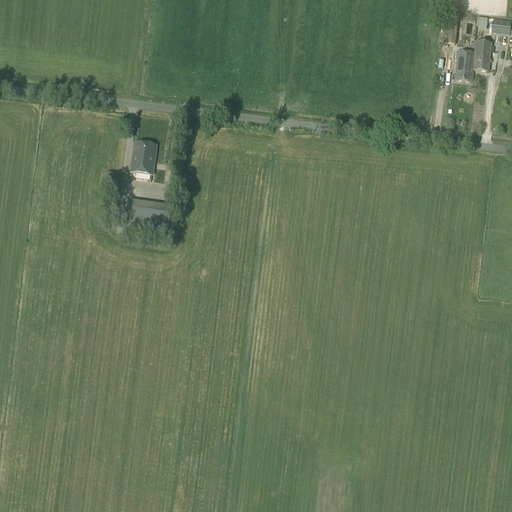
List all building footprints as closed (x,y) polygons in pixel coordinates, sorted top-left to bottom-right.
[(486,31),(487,20),(478,19),(477,30),(486,31)] [(509,37),(510,25),(492,23),(490,35),(509,37)] [(443,25),(440,45),(454,47),(457,26),(443,25)] [(473,72),(474,72),(489,74),(491,46),(478,45),(477,55),(474,54),(474,55),(476,55),(475,60),(473,72)] [(474,55),(474,54),(457,53),(454,82),(472,84),(473,72),(474,72),(473,72),(475,60),(476,55),(474,55)] [(152,177),(156,147),(135,144),(131,174),(152,177)] [(117,196),(119,176),(104,174),(102,194),(117,196)] [(157,210),(127,205),(123,237),(165,243),(170,208),(158,206),(157,210)]
